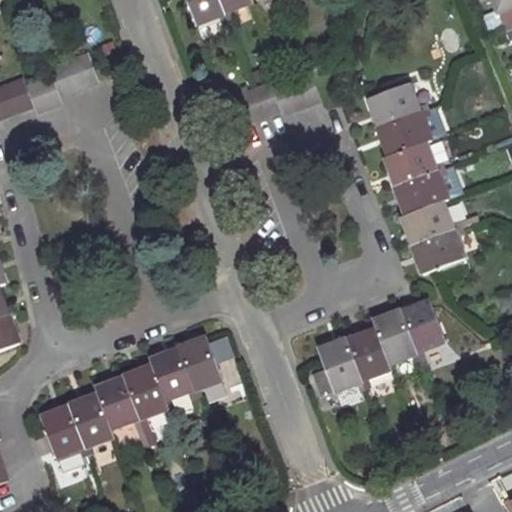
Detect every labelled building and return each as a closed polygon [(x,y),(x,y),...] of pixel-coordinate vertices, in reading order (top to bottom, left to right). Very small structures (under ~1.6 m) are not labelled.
[(218,0),(186,0),(196,26),(218,17),(221,26),(227,23),(218,0)] [(233,21),(231,13),(253,4),(251,0),(218,0),(227,23),(233,21)] [(511,30),(511,0),(492,0),(506,33),(511,30)] [(88,54),(76,58),(87,87),(99,82),(88,54)] [(76,58),(62,63),(73,92),(87,87),(76,58)] [(62,63),(50,68),(52,75),(60,97),(73,92),(62,63)] [(311,74),(298,79),(309,107),(321,102),(311,74)] [(52,75),(39,80),(50,108),(63,104),(60,97),(52,75)] [(24,79),(10,83),(21,112),(34,107),(26,85),(24,79)] [(298,79),(285,84),(296,112),(309,107),(298,79)] [(39,80),(26,85),(34,107),(36,112),(50,108),(39,80)] [(10,83),(0,87),(0,93),(8,117),(21,112),(10,83)] [(270,84),(258,89),(268,117),(281,112),(272,90),(270,84)] [(285,84),(272,90),(281,112),(284,117),(296,112),(285,84)] [(410,85),(367,100),(378,130),(427,111),(425,105),(418,108),(410,85)] [(258,89),(245,94),(255,122),(268,117),(258,89)] [(0,93),(0,119),(8,117),(0,93)] [(245,94),(232,98),(242,127),(255,122),(245,94)] [(432,142),(423,120),(430,117),(427,111),(378,130),(389,158),(427,144),(432,142)] [(389,158),(385,160),(396,189),(444,170),(443,164),(435,167),(427,144),(389,158)] [(448,201),(440,179),(446,176),(444,170),(396,189),(407,217),(444,202),(448,201)] [(407,217),(402,218),(413,248),(461,229),(459,223),(452,225),(444,202),(407,217)] [(466,260),(457,237),(463,234),(461,229),(413,248),(423,276),(466,260)] [(0,319),(10,316),(0,289),(0,319)] [(428,366),(422,351),(445,343),(430,301),(401,311),(419,360),(422,367),(428,366)] [(401,311),(373,321),(376,330),(389,365),(411,357),(413,363),(419,360),(401,311)] [(10,316),(0,319),(0,351),(21,345),(10,316)] [(376,330),(348,340),(366,389),(371,388),(368,380),(391,371),(389,365),(376,330)] [(207,338),(179,349),(197,397),(203,395),(201,388),(223,380),(207,338)] [(348,340),(319,351),(334,394),(356,385),(359,392),(366,389),(348,340)] [(179,349),(149,360),(152,367),(166,403),(189,394),(192,400),(197,397),(179,349)] [(152,367),(125,378),(143,427),(148,425),(146,418),(168,409),(166,403),(152,367)] [(125,378),(96,389),(99,396),(112,431),(134,423),(136,430),(143,427),(125,378)] [(99,396),(71,407),(89,456),(94,453),(92,446),(114,438),(112,431),(99,396)] [(71,407),(42,418),(57,460),(80,452),(82,458),(89,456),(71,407)] [(3,467),(0,468),(0,483),(8,480),(3,467)]
